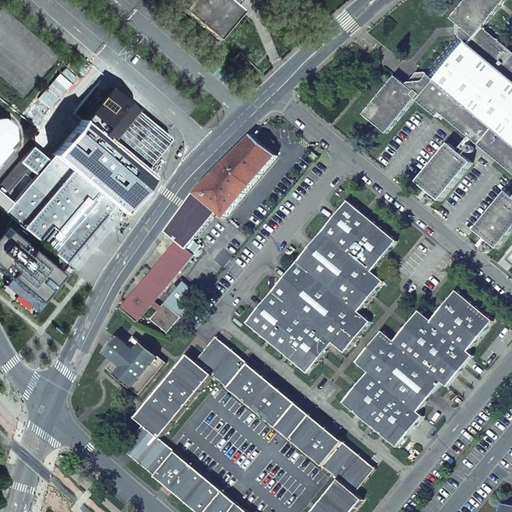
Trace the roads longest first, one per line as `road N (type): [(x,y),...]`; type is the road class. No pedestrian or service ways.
road 1 (unclassified): [(413,477),(219,315),(348,153)]
road 2 (tertiary): [(48,410),(125,262),(215,150)]
road 3 (unclassified): [(42,0),(215,150)]
road 4 (unclassified): [(511,289),(348,153)]
road 5 (unclassified): [(252,116),(122,0)]
road 6 (unclassified): [(511,361),(413,477)]
road 7 (unclassified): [(161,511),(48,410)]
road 8 (tertiary): [(276,91),(375,0)]
